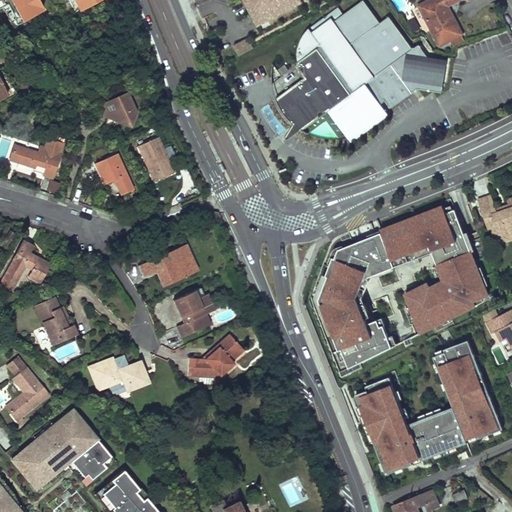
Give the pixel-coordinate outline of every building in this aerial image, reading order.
[(76,0),(80,8),(99,0),(6,0),(16,23),(46,11),(41,0),(76,0)] [(245,0),(259,25),(277,15),(275,10),(285,5),(287,10),(302,1),(300,0),(245,0)] [(302,75),(303,77),(305,79),(276,100),(277,103),(278,106),(279,108),(281,110),(282,112),(283,114),(285,116),(287,118),(288,120),(290,122),(292,123),(294,125),(301,115),(309,125),(328,111),(348,139),(386,111),(379,102),(384,99),(391,109),(412,93),(418,89),(435,92),(443,93),(447,60),(430,58),(419,45),(413,49),(389,16),(380,23),(364,0),(344,14),(339,7),(309,28),(308,29),(306,31),(305,33),(303,35),(302,37),(301,39),(300,41),(299,44),(298,46),(297,49),(297,51),(297,54),(297,56),(297,59),(297,61),(297,63),(298,66),(299,68),(300,71),(301,73),(302,75)] [(430,0),(419,6),(428,22),(421,25),(425,33),(432,30),(440,46),(451,40),(460,35),(462,34),(447,6),(459,0),(430,0)] [(275,10),(277,15),(287,10),(285,5),(275,10)] [(460,35),(451,40),(454,46),(463,41),(460,35)] [(242,42),(247,52),(253,49),(247,39),(242,42)] [(242,42),(234,46),(240,56),(247,52),(242,42)] [(278,70),(282,75),(289,70),(285,65),(278,70)] [(0,74),(0,100),(11,94),(0,74)] [(105,103),(109,113),(108,117),(105,124),(113,121),(117,121),(123,123),(130,126),(133,118),(131,113),(135,111),(127,93),(105,103)] [(105,103),(97,107),(101,114),(108,117),(109,113),(105,103)] [(294,125),(281,145),(309,125),(301,115),(294,125)] [(167,158),(163,149),(158,137),(138,146),(154,181),(174,172),(167,158)] [(42,154),(22,147),(18,161),(31,165),(32,163),(36,164),(46,168),(44,175),(52,178),(62,146),(54,143),(55,141),(47,139),(42,154)] [(167,158),(174,155),(170,146),(163,149),(167,158)] [(133,189),(117,154),(95,164),(104,185),(114,180),(121,195),(133,189)] [(41,188),(57,194),(61,182),(45,177),(41,188)] [(478,200),(485,220),(493,217),(495,222),(493,229),(493,232),(507,235),(511,233),(511,198),(507,200),(509,205),(510,208),(498,213),(497,209),(492,195),(478,200)] [(444,198),(380,224),(381,227),(392,254),(430,237),(433,244),(458,233),(444,198)] [(493,217),(485,220),(489,231),(493,229),(495,222),(493,217)] [(340,245),(336,253),(367,262),(363,273),(395,262),(392,254),(381,227),(371,231),(340,245)] [(511,233),(507,235),(493,232),(497,245),(511,239),(511,233)] [(25,266),(33,270),(30,276),(40,281),(49,265),(36,258),(37,257),(29,253),(32,247),(23,242),(1,284),(13,290),(25,266)] [(191,273),(198,270),(186,244),(179,247),(191,273)] [(471,245),(436,260),(442,275),(429,282),(428,278),(403,289),(419,330),(477,301),(475,295),(491,291),(471,245)] [(157,274),(163,286),(191,273),(179,247),(138,266),(143,277),(156,271),(158,270),(160,273),(157,274)] [(343,343),(373,329),(368,318),(357,291),(363,273),(367,262),(336,253),(322,292),(324,296),(319,298),(331,331),(338,330),(343,343)] [(36,258),(49,265),(50,263),(37,256),(37,257),(36,258)] [(215,310),(208,293),(204,295),(198,298),(195,290),(173,300),(183,324),(176,327),(181,338),(200,329),(196,318),(206,314),(215,310)] [(77,334),(73,324),(71,325),(68,327),(59,307),(54,296),(35,305),(53,345),(77,334)] [(68,327),(71,325),(62,306),(59,307),(68,327)] [(511,307),(489,317),(493,328),(497,327),(501,337),(507,335),(511,344),(511,343),(511,307)] [(206,314),(196,318),(200,329),(211,324),(206,314)] [(382,314),(368,318),(373,329),(343,343),(338,330),(331,331),(336,348),(341,346),(349,364),(391,342),(382,314)] [(215,385),(215,378),(218,375),(220,377),(234,364),(231,360),(227,355),(239,345),(229,334),(209,352),(211,354),(205,359),(201,359),(189,358),(188,376),(198,377),(198,382),(203,382),(203,384),(215,385)] [(390,379),(355,393),(385,477),(504,432),(469,343),(435,354),(452,409),(407,426),(390,379)] [(243,350),(239,345),(227,355),(231,360),(243,350)] [(147,382),(139,363),(126,368),(121,356),(109,361),(93,367),(92,370),(98,386),(101,387),(118,380),(121,386),(126,384),(128,389),(147,382)] [(13,379),(24,392),(25,394),(23,396),(21,394),(11,402),(17,409),(18,408),(24,415),(47,396),(41,389),(43,388),(27,368),(13,379)] [(503,369),(496,372),(498,377),(506,374),(503,369)] [(72,411),(7,460),(36,495),(71,464),(82,479),(87,475),(92,481),(114,460),(72,411)] [(112,511),(153,511),(121,470),(108,480),(111,486),(99,495),(112,511)] [(20,511),(0,487),(0,511),(20,511)] [(413,498),(417,507),(426,504),(429,511),(439,506),(433,490),(413,498)] [(464,490),(453,495),(456,502),(468,497),(464,490)] [(417,507),(413,498),(394,506),(396,511),(418,511),(417,507)] [(241,511),(236,502),(224,509),(220,502),(212,506),(214,511),(241,511)]
